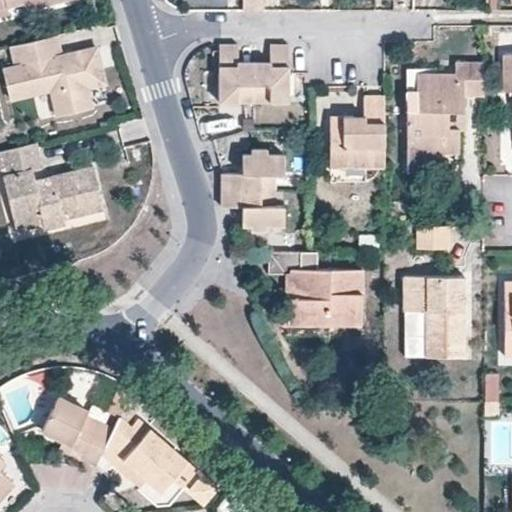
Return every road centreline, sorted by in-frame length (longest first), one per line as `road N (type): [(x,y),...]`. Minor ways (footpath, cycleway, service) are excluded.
road 1 (residential): [(127,338),(197,255),(205,231),(148,41)]
road 2 (residential): [(148,41),(186,28),(416,25)]
road 3 (tertiary): [(127,338),(334,511)]
road 4 (tertiary): [(0,337),(53,320),(90,321),(127,338)]
